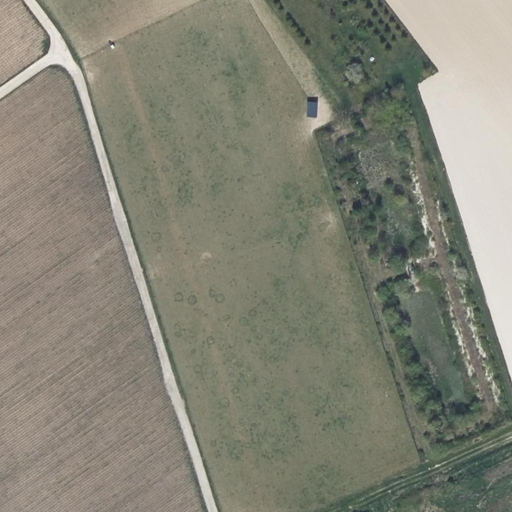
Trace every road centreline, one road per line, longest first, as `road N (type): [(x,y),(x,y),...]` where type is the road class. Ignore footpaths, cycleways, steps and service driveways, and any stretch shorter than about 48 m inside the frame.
road 1 (unclassified): [(213,511),(107,176)]
road 2 (track): [(107,176),(79,84),(28,0)]
road 3 (track): [(511,432),(344,511)]
